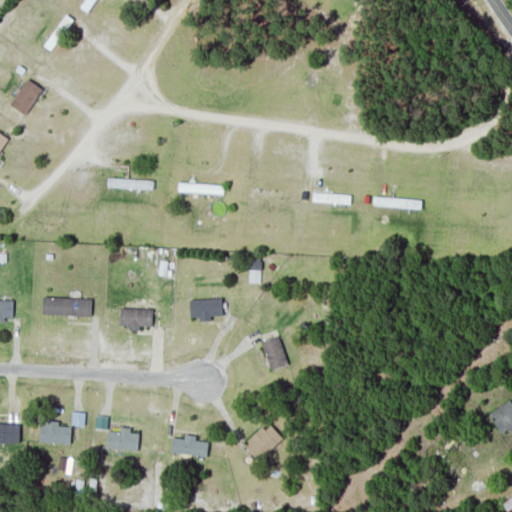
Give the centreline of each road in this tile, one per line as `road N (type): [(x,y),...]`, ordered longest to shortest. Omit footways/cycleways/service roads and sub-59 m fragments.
road 1 (residential): [(511,67),(487,125),(431,145),(210,115),(124,91)]
road 2 (residential): [(9,226),(191,0)]
road 3 (residential): [(0,367),(204,379)]
